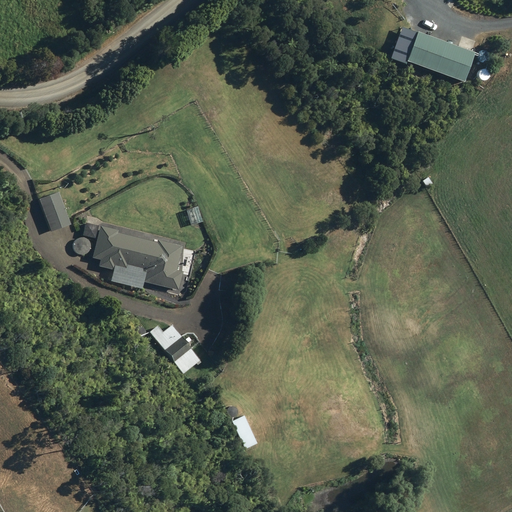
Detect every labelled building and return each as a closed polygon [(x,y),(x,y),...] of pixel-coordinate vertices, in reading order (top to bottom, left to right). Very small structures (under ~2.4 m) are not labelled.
[(406,2),(399,6),(408,22),(415,18),(406,2)] [(461,37),(457,48),(412,32),(402,62),(462,83),(472,53),(476,42),(461,37)] [(57,191),(37,199),(49,233),(69,225),(57,191)] [(196,208),(184,211),(189,226),(200,223),(196,208)] [(85,223),(82,236),(95,240),(90,259),(97,261),(95,267),(111,271),(108,282),(141,290),(143,283),(174,291),(179,271),(175,270),(181,247),(85,223)] [(73,243),(72,244),(72,245),(72,246),(72,247),(72,249),(73,250),(73,252),(74,253),(75,254),(77,255),(78,256),(80,256),(81,256),(83,256),(84,256),(86,255),(87,254),(88,253),(89,251),(89,250),(90,249),(90,247),(90,245),(89,244),(89,242),(88,241),(87,240),(85,239),(84,239),(82,238),(81,238),(79,238),(78,239),(76,240),(75,240),(74,242),(73,243)] [(199,360),(170,324),(161,332),(157,326),(148,333),(181,375),(199,360)] [(241,417),(229,422),(243,449),(254,444),(241,417)]
